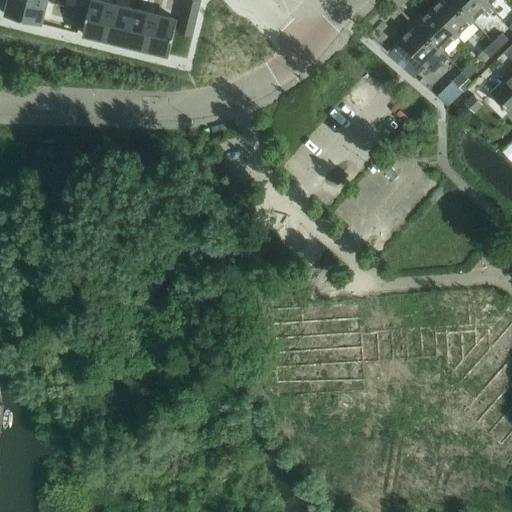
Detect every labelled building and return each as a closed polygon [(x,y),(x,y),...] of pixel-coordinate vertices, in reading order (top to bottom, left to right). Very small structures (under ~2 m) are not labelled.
[(10,0),(8,9),(7,16),(42,25),(44,18),(48,3),(37,0),(10,0)] [(78,0),(77,8),(84,10),(86,0),(78,0)] [(92,0),(86,28),(84,35),(106,40),(114,4),(96,0),(92,0)] [(196,0),(187,0),(180,33),(193,36),(202,1),(196,0)] [(460,37),(475,22),(453,0),(440,0),(441,1),(433,9),(460,37)] [(453,0),(475,22),(491,7),(483,0),(453,0)] [(114,4),(106,40),(127,45),(136,10),(114,4)] [(77,8),(73,21),(81,23),(84,10),(77,8)] [(444,52),(460,37),(433,9),(424,18),(420,14),(414,21),(444,52)] [(136,10),(127,45),(149,51),(158,15),(136,10)] [(158,15),(149,51),(170,56),(172,48),(179,20),(158,15)] [(451,59),(444,52),(414,21),(407,27),(410,31),(401,40),(403,41),(395,51),(421,74),(428,67),(433,72),(437,72),(451,59)] [(494,42),(501,49),(510,40),(504,33),(494,42)] [(492,58),(501,49),(494,42),(485,51),(492,58)] [(511,58),(511,72),(493,91),(494,92),(504,102),(511,110),(511,45),(506,52),(511,58)] [(463,72),(470,79),(479,70),(472,63),(463,72)] [(460,88),(470,79),(463,72),(454,81),(460,88)]
